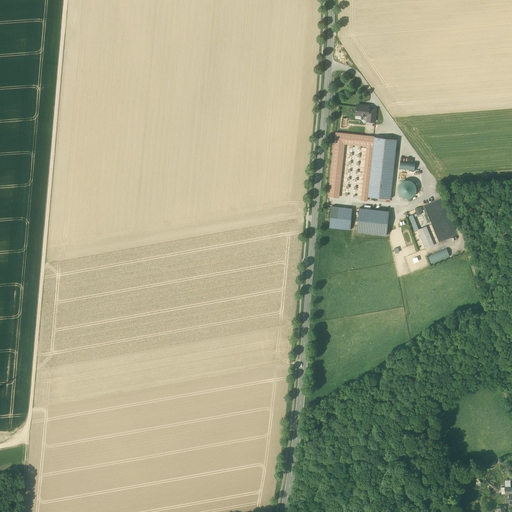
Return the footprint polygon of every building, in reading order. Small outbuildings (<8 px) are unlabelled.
[(365,106),(356,106),(356,110),(355,111),(354,114),(356,115),(368,116),(369,109),(369,106),(366,106),(365,106)] [(376,110),(369,109),(368,116),(367,121),(374,122),(376,110)] [(397,139),(374,137),(368,197),(390,199),(397,139)] [(366,149),(334,146),(329,193),(361,196),(366,149)] [(399,169),(414,170),(414,162),(399,161),(399,169)] [(398,197),(414,197),(414,181),(398,180),(398,197)] [(330,206),(329,228),(350,229),(351,207),(330,206)] [(414,208),(417,215),(423,213),(420,206),(414,208)] [(386,235),(388,210),(359,208),(357,220),(364,220),(364,221),(366,222),(366,219),(373,220),(373,224),(374,224),(374,229),(373,233),(386,235)] [(424,249),(434,246),(427,226),(418,229),(413,214),(408,216),(414,231),(417,229),(424,249)] [(428,256),(431,264),(449,257),(446,248),(428,256)]
